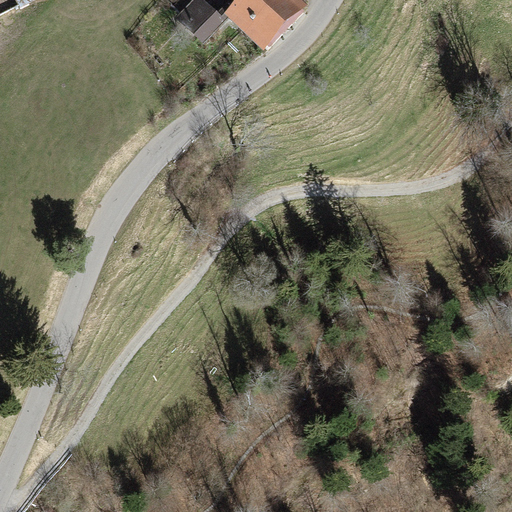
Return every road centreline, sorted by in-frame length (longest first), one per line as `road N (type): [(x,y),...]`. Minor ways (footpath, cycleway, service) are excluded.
road 1 (track): [(0,507),(71,443),(114,376),(244,214),(287,195),(405,192),(458,176),(492,152),(511,120)]
road 2 (residential): [(0,492),(90,260),(130,182),(177,134),(276,61),(329,0)]
